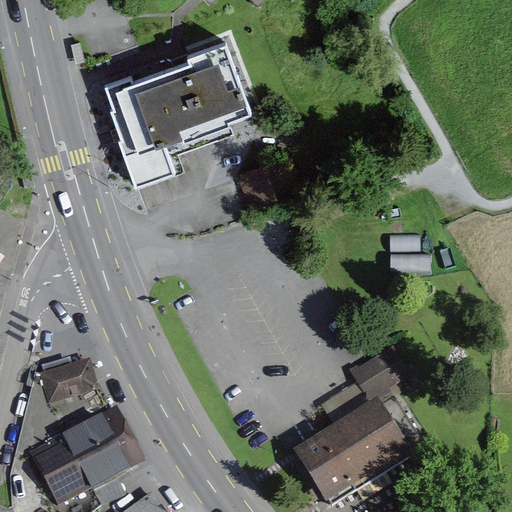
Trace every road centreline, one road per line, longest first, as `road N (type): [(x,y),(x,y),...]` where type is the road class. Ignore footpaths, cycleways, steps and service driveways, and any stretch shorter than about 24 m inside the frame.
road 1 (primary): [(98,257),(154,392),(230,511)]
road 2 (primary): [(24,0),(44,92),(98,257)]
road 3 (residential): [(0,423),(33,295),(98,257)]
